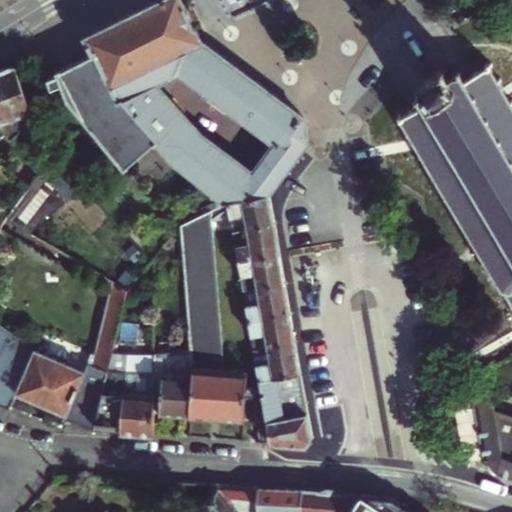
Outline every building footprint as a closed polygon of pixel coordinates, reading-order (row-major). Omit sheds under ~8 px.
[(165,0),(87,38),(95,53),(112,84),(115,83),(131,105),(160,139),(177,158),(214,189),(229,201),(271,193),(287,171),(268,157),(254,174),(203,135),(170,99),(168,100),(154,85),(182,72),(296,158),(308,142),(305,126),(303,117),(201,41),(195,27),(199,25),(190,6),(186,8),(182,0),(165,0)] [(70,98),(130,166),(160,139),(131,105),(115,83),(112,84),(95,53),(89,56),(86,57),(84,58),(71,65),(69,66),(67,67),(60,71),(61,74),(65,84),(70,98)] [(511,100),(511,101),(500,82),(502,80),(500,77),(498,79),(491,67),(494,66),(492,63),(490,64),(489,62),(486,64),(487,65),(467,78),(463,71),(465,70),(463,66),(460,67),(459,65),(456,67),(458,69),(451,73),(447,67),(451,65),(449,61),(445,64),(442,60),(438,62),(440,65),(426,73),(424,70),(420,73),(423,77),(420,78),(422,82),(425,80),(429,86),(420,91),(419,89),(416,91),(417,93),(415,95),(417,98),(419,97),(423,103),(405,114),(404,113),(400,115),(402,117),(399,119),(401,122),(403,121),(410,132),(408,133),(410,137),(412,135),(423,153),(420,155),(423,159),(425,157),(436,175),(433,176),(435,180),(438,179),(448,196),(445,197),(447,201),(450,199),(460,217),(458,218),(460,222),(462,220),(473,238),(470,239),(472,243),(475,242),(485,259),(483,260),(485,264),(487,263),(498,281),(496,282),(497,286),(500,284),(506,294),(504,295),(505,298),(507,296),(511,304),(511,306),(511,307),(511,309),(511,100)] [(45,136),(32,112),(15,65),(0,70),(0,125),(9,135),(14,141),(27,136),(29,142),(45,136)] [(65,84),(61,74),(58,75),(51,78),(54,87),(65,84)] [(0,143),(9,135),(0,125),(0,143)] [(11,216),(34,232),(69,200),(54,183),(44,173),(14,212),(11,216)] [(62,176),(54,183),(69,200),(77,193),(62,176)] [(209,195),(216,208),(229,201),(214,189),(209,195)] [(230,207),(234,230),(275,223),(270,194),(271,193),(229,201),(230,207)] [(191,415),(243,420),(248,371),(224,369),(212,220),(230,207),(229,201),(216,208),(182,224),(192,363),(193,374),(191,415)] [(14,212),(0,203),(0,229),(11,216),(14,212)] [(234,230),(239,259),(279,252),(275,223),(234,230)] [(239,259),(244,290),(284,284),(279,252),(239,259)] [(244,290),(250,320),(289,313),(284,284),(244,290)] [(85,369),(37,348),(18,391),(66,413),(64,418),(94,430),(114,347),(126,295),(113,286),(93,365),(88,363),(85,369)] [(250,320),(255,350),(295,343),(289,313),(250,320)] [(37,348),(0,320),(0,397),(11,405),(18,391),(37,348)] [(163,376),(160,413),(191,415),(193,374),(177,373),(176,363),(174,341),(160,342),(163,376)] [(255,350),(260,379),(300,372),(295,343),(255,350)] [(114,347),(94,430),(155,435),(156,356),(114,347)] [(192,363),(176,363),(177,373),(193,374),(192,363)] [(272,444),(305,446),(312,438),(308,413),(285,416),(284,408),(280,390),(303,386),(300,372),(260,379),(269,430),(271,441),(272,444)] [(473,379),(477,405),(495,402),(490,377),(483,373),(473,379)] [(0,397),(0,404),(10,408),(11,405),(0,397)] [(511,415),(497,410),(495,402),(477,405),(490,471),(508,477),(511,477),(511,415)] [(306,404),(284,408),(285,416),(308,413),(306,404)] [(260,443),(271,441),(269,430),(258,432),(260,443)] [(243,511),(221,483),(220,483),(198,499),(207,511),(243,511)] [(303,511),(306,488),(296,487),(221,483),(243,511),(303,511)] [(351,511),(364,494),(356,493),(306,488),(303,511),(351,511)] [(364,494),(351,511),(418,511),(395,498),(364,494)]
